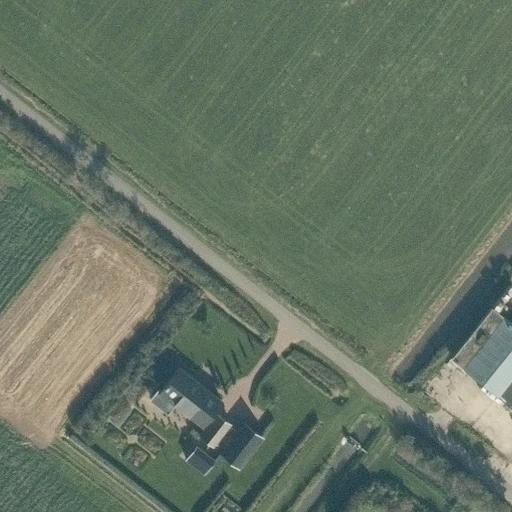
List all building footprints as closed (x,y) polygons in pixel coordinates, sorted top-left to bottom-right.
[(511,314),(511,291),(501,307),(511,314)] [(511,320),(494,306),(453,358),(511,404),(511,320)] [(179,368),(161,390),(158,388),(150,399),(167,412),(174,402),(202,424),(221,401),(206,389),(204,392),(191,382),(193,379),(179,368)] [(217,412),(199,435),(213,447),(231,423),(217,412)] [(244,423),(222,451),(241,467),(264,438),(244,423)] [(192,448),(184,458),(203,473),(211,463),(192,448)]
